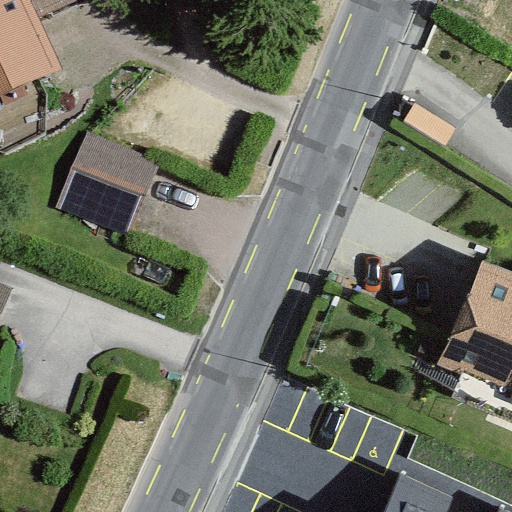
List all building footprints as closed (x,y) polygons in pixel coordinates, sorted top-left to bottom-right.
[(29,0),(0,0),(0,104),(65,73),(29,0)] [(83,0),(39,0),(51,24),(87,8),(83,0)] [(85,132),(56,200),(138,235),(167,166),(85,132)] [(511,276),(495,269),(452,371),(511,395),(511,276)] [(0,299),(0,352),(2,353),(18,306),(0,299)] [(442,511),(447,502),(401,483),(389,511),(442,511)]
